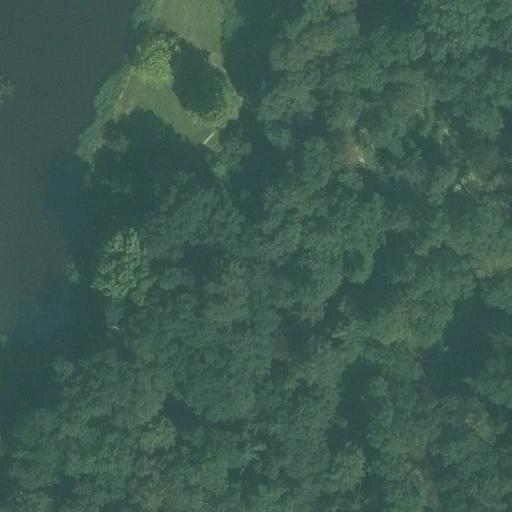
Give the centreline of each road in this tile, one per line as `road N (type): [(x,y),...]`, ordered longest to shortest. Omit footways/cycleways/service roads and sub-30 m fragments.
road 1 (track): [(0,372),(49,374),(88,346),(165,187),(243,93),(280,0)]
road 2 (track): [(427,0),(280,0)]
